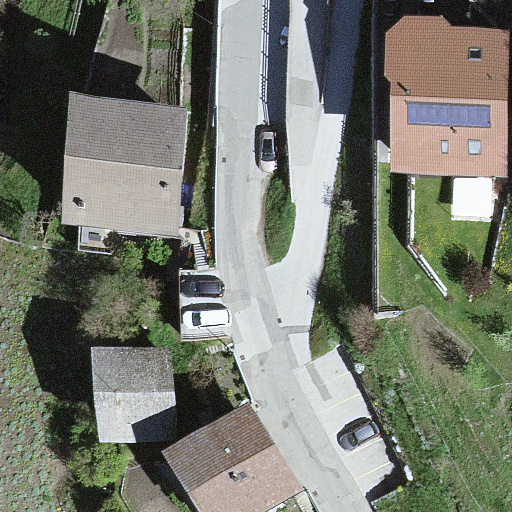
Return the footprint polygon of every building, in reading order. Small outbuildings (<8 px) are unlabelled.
[(291,0),(291,4),(286,161),(308,160),(320,109),(326,0),(291,0)] [(509,41),(405,42),(405,176),(509,176),(509,41)] [(190,116),(77,109),(68,232),(182,240),(190,116)] [(171,354),(95,362),(104,450),(180,443),(171,354)] [(244,415),(164,468),(192,511),(272,511),(298,496),(244,415)]
